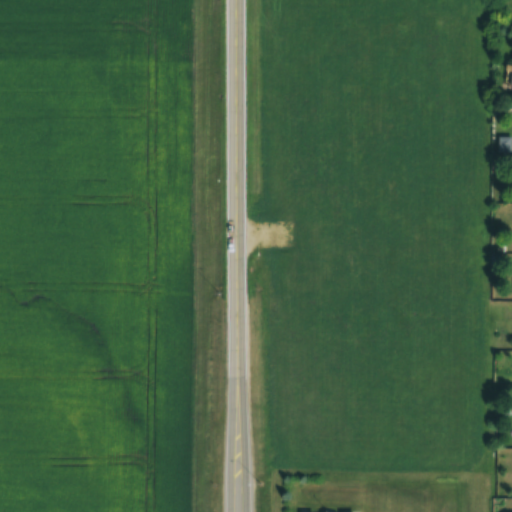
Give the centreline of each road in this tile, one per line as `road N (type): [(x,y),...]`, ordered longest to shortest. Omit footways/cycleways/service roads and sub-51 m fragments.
road 1 (primary): [(237,305),(235,0)]
road 2 (primary): [(238,511),(237,305)]
